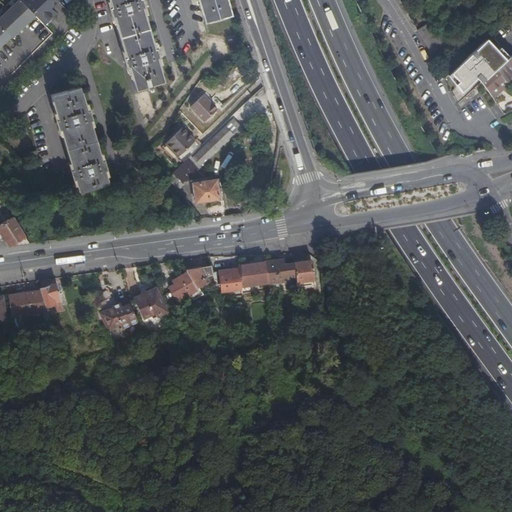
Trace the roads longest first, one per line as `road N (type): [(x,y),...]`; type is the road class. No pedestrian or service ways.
road 1 (motorway): [(288,0),(344,124),(409,235),(511,380)]
road 2 (motorway): [(511,334),(390,147),(318,0)]
road 3 (secondary): [(253,229),(0,265)]
road 4 (residential): [(510,164),(480,124),(454,125),(380,0)]
road 5 (tertiary): [(248,0),(313,203)]
road 6 (secondary): [(318,224),(487,192)]
road 7 (secondary): [(468,172),(313,203)]
